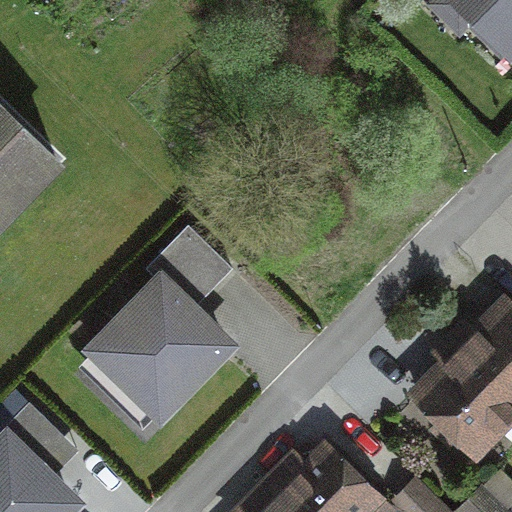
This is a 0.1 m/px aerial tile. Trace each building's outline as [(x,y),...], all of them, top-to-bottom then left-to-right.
[(511,0),(437,0),(502,65),(511,54),(511,0)] [(0,115),(0,217),(51,165),(0,115)] [(162,287),(90,358),(150,419),(222,348),(186,313),(231,268),(189,226),(145,269),(162,287)] [(511,311),(506,305),(463,348),(511,397),(511,311)] [(414,396),(467,451),(511,411),(511,397),(463,348),(414,396)] [(3,446),(0,449),(0,511),(66,511),(70,508),(3,446)] [(329,454),(279,503),(288,511),(360,511),(374,499),(329,454)] [(490,481),(461,511),(499,511),(511,499),(490,481)] [(441,511),(412,485),(394,505),(401,511),(441,511)] [(288,511),(279,503),(269,511),(288,511)]
